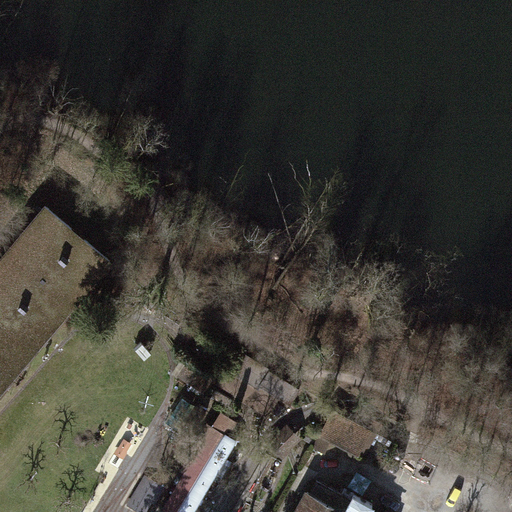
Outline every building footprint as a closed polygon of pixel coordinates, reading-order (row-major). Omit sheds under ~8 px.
[(0,389),(109,258),(45,204),(0,256),(0,389)] [(93,385),(118,403),(148,362),(123,344),(93,385)] [(333,407),(321,432),(331,436),(358,450),(370,426),(333,407)] [(193,511),(238,439),(224,432),(178,511),(179,511),(193,511)] [(323,451),(331,436),(321,432),(314,446),(323,451)] [(350,499),(317,481),(311,492),(308,490),(296,511),(365,511),(371,502),(354,493),(350,499)]
